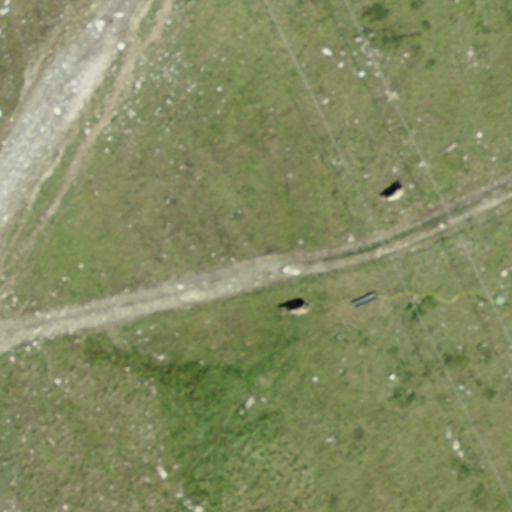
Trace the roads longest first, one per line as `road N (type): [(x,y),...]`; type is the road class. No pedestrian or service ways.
road 1 (track): [(0,335),(364,249),(511,185)]
road 2 (track): [(108,0),(0,191)]
